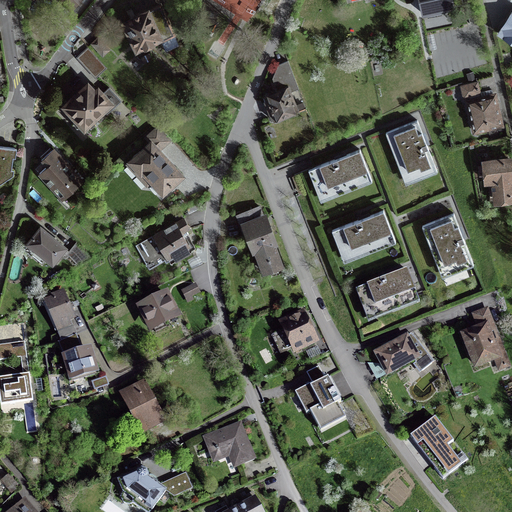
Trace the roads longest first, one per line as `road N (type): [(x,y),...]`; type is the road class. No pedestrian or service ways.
road 1 (residential): [(248,115),(292,250),(343,357),(453,511)]
road 2 (residential): [(218,184),(212,270),(221,307),(303,511)]
road 3 (residential): [(293,0),(248,115)]
